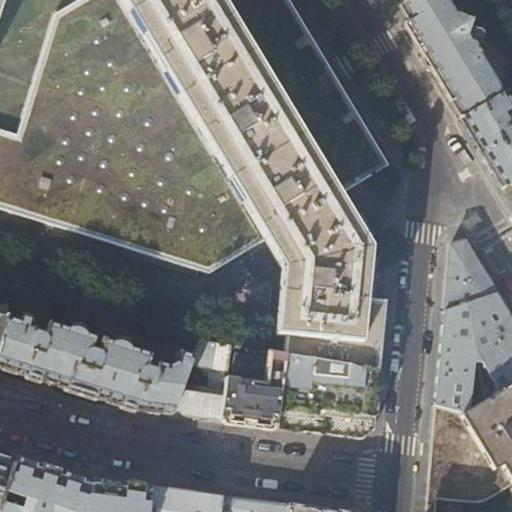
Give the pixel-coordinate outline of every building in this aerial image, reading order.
[(0,0),(0,208),(209,273),(262,242),(280,271),(273,336),(284,337),(283,356),(377,371),(382,319),(384,304),(363,301),(369,250),(337,198),(384,168),(356,122),(304,36),(282,0),(0,0)] [(451,15),(442,0),(410,0),(402,5),(412,21),(404,27),(413,41),(460,120),(502,96),(508,89),(511,81),(511,78),(511,59),(511,58),(509,51),(505,46),(500,40),(493,36),(471,29),(472,27),(473,22),(451,15)] [(511,90),(502,96),(460,120),(485,162),(502,189),(510,184),(511,183),(511,90)] [(436,385),(434,406),(463,413),(511,385),(511,321),(477,264),(464,243),(449,246),(445,287),(442,323),(436,385)] [(19,324),(8,320),(0,344),(0,369),(28,378),(112,405),(135,412),(170,416),(190,359),(176,354),(173,364),(166,367),(155,363),(152,372),(144,369),(148,356),(130,349),(129,346),(128,345),(127,343),(125,342),(124,341),(120,340),(118,339),(114,340),(111,342),(109,343),(100,339),(98,346),(100,346),(97,355),(88,352),(88,349),(91,350),(94,338),(87,335),(86,332),(84,329),(82,328),(79,326),(78,325),(74,325),(72,326),(71,327),(68,329),(54,324),(45,331),(43,339),(35,336),(37,330),(30,328),(32,320),(29,319),(29,318),(25,316),(24,318),(21,317),(19,324)] [(0,344),(8,320),(0,317),(0,344)] [(196,341),(190,359),(170,416),(199,419),(220,422),(224,391),(189,386),(194,367),(226,373),(229,347),(196,341)] [(283,356),(229,347),(226,373),(224,391),(220,422),(250,426),(274,429),(283,356)] [(375,393),(377,371),(283,356),(274,429),(304,433),(347,438),(360,440),(372,431),(375,393)] [(511,385),(463,413),(434,406),(433,421),(427,484),(425,499),(462,502),(476,501),(482,500),(488,498),(511,485),(511,486),(511,385)] [(0,454),(0,499),(13,458),(0,454)] [(145,511),(149,488),(117,484),(81,480),(55,471),(13,458),(0,499),(0,511),(145,511)] [(189,494),(149,488),(145,511),(218,511),(220,498),(189,494)] [(251,502),(220,498),(218,511),(283,511),(285,506),(251,502)]
